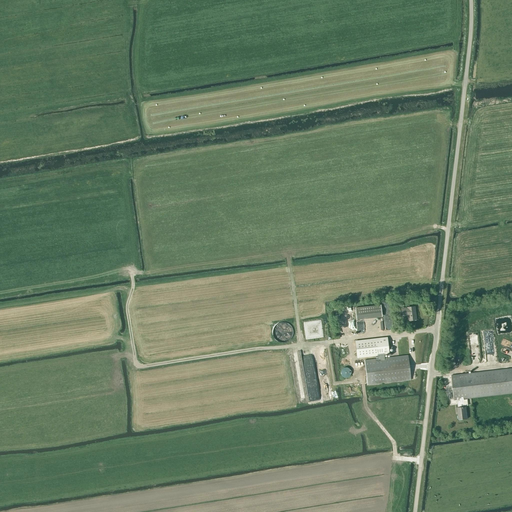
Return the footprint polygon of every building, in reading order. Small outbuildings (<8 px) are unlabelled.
[(381,306),(356,308),(357,321),(382,319),(381,306)] [(406,307),(401,308),(402,318),(408,317),(408,321),(416,320),(414,306),(406,307)] [(281,341),(294,335),(289,322),(277,327),(280,332),(280,331),(282,335),(279,337),(281,341)] [(378,359),(364,360),(367,385),(410,380),(407,355),(384,358),(384,354),(388,354),(386,338),(356,342),(358,357),(377,355),(378,359)] [(347,368),(346,368),(345,368),(344,368),(343,368),(342,369),(341,370),(341,371),(340,372),(340,373),(340,374),(341,375),(342,376),(342,377),(343,377),(344,378),(345,378),(346,378),(347,378),(348,377),(349,377),(350,376),(350,375),(351,375),(351,374),(351,373),(351,372),(351,371),(350,370),(350,369),(349,369),(348,368),(347,368)] [(457,408),(458,420),(467,419),(466,407),(465,407),(464,399),(511,393),(511,368),(451,375),(454,400),(457,400),(458,408),(457,408)]
